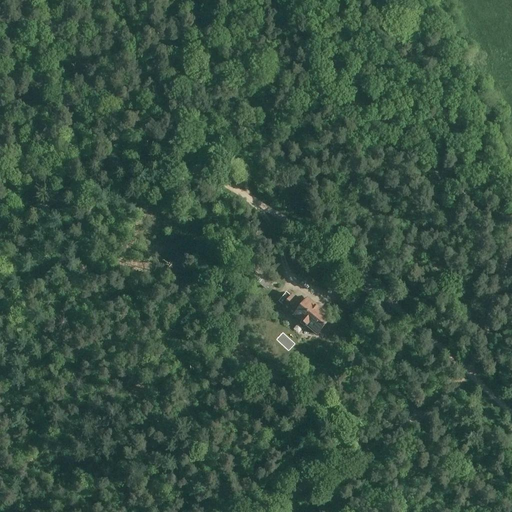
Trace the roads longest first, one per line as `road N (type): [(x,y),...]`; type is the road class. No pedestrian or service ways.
road 1 (track): [(0,220),(124,169),(213,179),(265,197)]
road 2 (track): [(265,197),(348,255),(476,377)]
